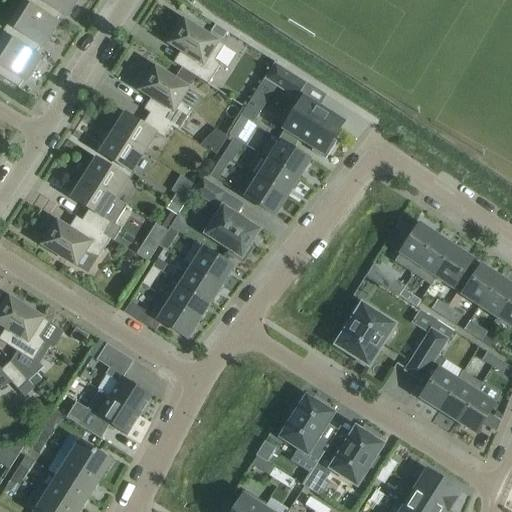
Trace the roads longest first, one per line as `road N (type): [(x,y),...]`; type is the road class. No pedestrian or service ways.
road 1 (residential): [(240,332),(377,159),(398,164),(511,240)]
road 2 (residential): [(496,494),(240,332)]
road 3 (residential): [(0,259),(197,383)]
road 4 (residential): [(44,137),(127,0)]
road 5 (residential): [(134,511),(197,383)]
